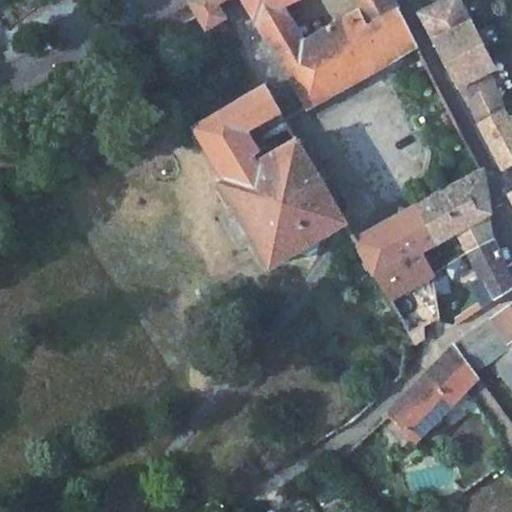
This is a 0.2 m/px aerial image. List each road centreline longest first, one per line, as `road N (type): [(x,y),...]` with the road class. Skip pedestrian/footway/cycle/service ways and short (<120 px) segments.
road 1 (residential): [(511,289),(458,329),(364,423),(235,511)]
road 2 (residential): [(319,271),(114,511)]
road 3 (residential): [(406,0),(486,157),(511,241)]
road 4 (residential): [(126,0),(0,67)]
